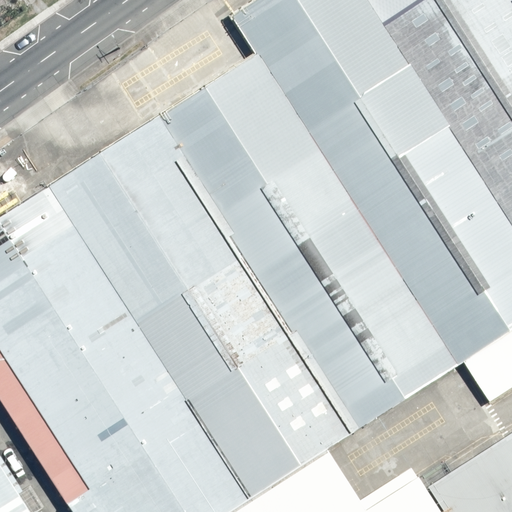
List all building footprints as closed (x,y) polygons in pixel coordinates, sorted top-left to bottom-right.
[(238,68),(440,387),(511,341),(511,275),(337,0),(247,0),(210,24),(238,68)] [(337,0),(511,275),(511,45),(501,28),(483,0),(337,0)] [(511,20),(501,28),(511,45),(511,20)] [(138,131),(340,450),(440,387),(238,68),(138,131)] [(0,433),(49,511),(240,511),(314,466),(340,450),(138,131),(0,217),(0,433)] [(511,511),(511,430),(404,500),(411,511),(511,511)] [(411,511),(404,500),(396,487),(356,511),(343,511),(314,466),(240,511),(411,511)]
